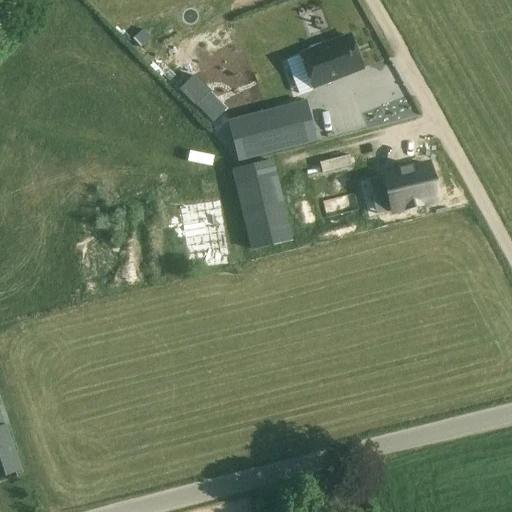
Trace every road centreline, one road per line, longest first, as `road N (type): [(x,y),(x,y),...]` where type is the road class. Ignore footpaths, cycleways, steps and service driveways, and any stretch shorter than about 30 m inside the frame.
road 1 (unclassified): [(130,511),(511,414)]
road 2 (track): [(511,258),(371,0)]
